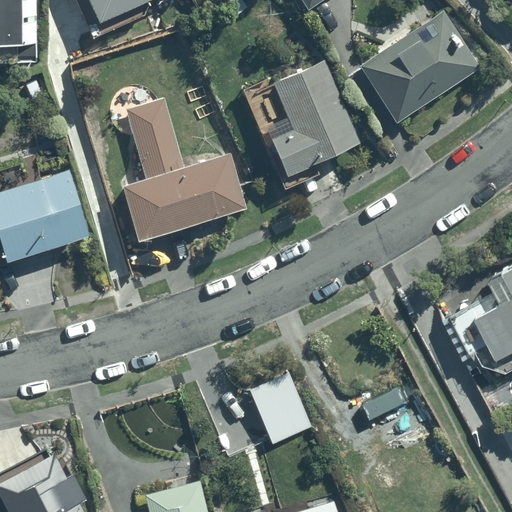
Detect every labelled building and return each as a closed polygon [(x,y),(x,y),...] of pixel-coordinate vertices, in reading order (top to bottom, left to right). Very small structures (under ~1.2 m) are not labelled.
[(39,0),(0,0),(0,60),(40,61),(39,0)] [(77,0),(91,31),(143,7),(144,0),(77,0)] [(324,0),(307,0),(313,8),(324,0)] [(448,9),(364,64),(402,122),(486,67),(448,9)] [(268,124),(287,171),(361,140),(327,58),(276,79),(291,115),(268,124)] [(147,174),(123,181),(136,233),(248,206),(232,149),(188,161),(170,98),(128,110),(147,174)] [(71,166),(0,188),(0,228),(10,260),(92,235),(71,166)] [(511,296),(482,313),(506,356),(511,352),(511,266),(508,269),(511,275),(511,296)] [(287,363),(247,379),(269,435),(310,419),(287,363)] [(456,471),(404,373),(362,395),(389,444),(343,469),(366,511),(385,511),(405,502),(403,499),(456,471)] [(58,449),(0,479),(0,491),(11,511),(89,511),(83,500),(91,496),(77,470),(71,474),(58,449)] [(209,511),(200,478),(147,492),(152,511),(209,511)] [(268,501),(231,510),(230,511),(334,511),(330,493),(270,508),(268,501)]
